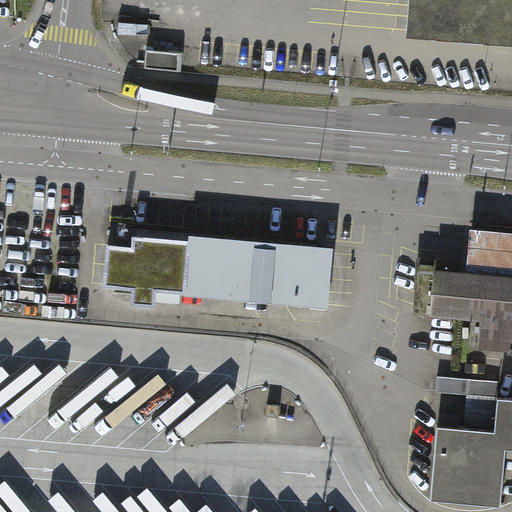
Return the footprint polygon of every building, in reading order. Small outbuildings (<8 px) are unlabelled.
[(511,0),(422,0),(420,27),(511,34),(511,0)] [(186,51),(149,48),(147,68),(183,72),(186,51)] [(511,234),(471,230),(467,273),(511,277),(511,234)] [(155,305),(157,290),(328,305),(333,254),(135,236),(134,248),(109,245),(106,285),(134,288),(133,303),(155,305)] [(421,262),(417,312),(482,318),(480,345),(511,348),(511,277),(467,273),(438,270),(439,264),(421,262)] [(468,394),(498,397),(500,381),(439,377),(438,392),(468,394)] [(496,427),(498,397),(468,394),(466,424),(496,427)] [(496,430),(439,425),(433,499),(502,505),(507,448),(511,448),(511,397),(498,397),(496,427),(496,430)] [(281,406),(269,404),(267,417),(280,418),(281,406)]
